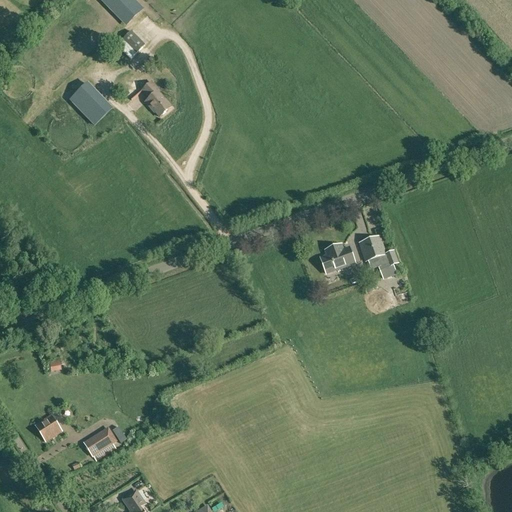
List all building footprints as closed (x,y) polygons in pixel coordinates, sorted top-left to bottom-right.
[(121,18),(126,24),(141,10),(135,4),(131,0),(103,0),(121,18)] [(145,46),(131,32),(123,40),(137,54),(145,46)] [(160,118),(172,108),(158,92),(159,92),(152,83),(147,87),(130,69),(115,82),(132,101),(143,91),(150,99),(146,102),(151,109),(152,108),(160,118)] [(161,80),(167,75),(163,70),(157,76),(161,80)] [(386,255),(380,238),(360,244),(366,262),(386,255)] [(326,274),(355,264),(349,249),(343,251),(341,246),(326,251),(328,256),(321,259),(326,274)] [(398,276),(395,267),(400,265),(395,252),(386,255),(390,265),(379,269),(384,282),(398,276)] [(46,443),(62,433),(52,417),(36,427),(46,443)] [(108,430),(99,436),(85,445),(93,458),(116,443),(113,438),(108,430)] [(124,501),(131,511),(142,511),(141,509),(145,505),(137,492),(124,501)]
